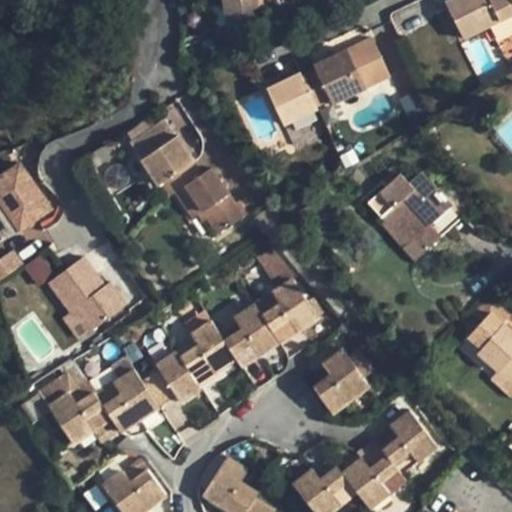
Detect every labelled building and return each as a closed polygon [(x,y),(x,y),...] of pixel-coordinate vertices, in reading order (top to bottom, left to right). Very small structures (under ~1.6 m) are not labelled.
[(223,0),(225,25),(259,20),(256,0),(223,0)] [(443,0),(443,1),(463,40),(511,16),(511,1),(511,0),(443,0)] [(331,103),(389,77),(370,36),(313,64),(316,71),(301,77),(314,105),(329,98),(331,103)] [(261,80),(282,123),(316,108),(314,105),(301,77),(299,71),(281,79),(278,73),(261,80)] [(131,143),(142,159),(166,144),(157,127),(131,143)] [(203,212),(218,235),(244,219),(211,168),(201,174),(178,137),(166,144),(142,159),(158,187),(162,184),(170,198),(176,194),(192,220),(199,216),(203,212)] [(110,143),(94,153),(98,160),(114,150),(110,143)] [(22,163),(0,176),(0,197),(21,230),(52,209),(40,191),(23,164),(22,163)] [(414,242),(424,254),(441,239),(432,228),(453,209),(422,174),(408,185),(400,176),(367,205),(381,220),(384,218),(408,248),(414,242)] [(21,230),(0,197),(0,211),(14,234),(21,230)] [(462,219),(453,209),(432,228),(441,239),(462,219)] [(214,238),(218,235),(203,212),(199,216),(214,238)] [(414,262),(424,254),(414,242),(408,248),(384,218),(381,220),(379,223),(414,262)] [(258,228),(263,235),(277,223),(272,219),(258,228)] [(13,250),(0,258),(0,280),(23,265),(13,250)] [(37,285),(54,273),(41,255),(24,267),(37,285)] [(82,259),(48,283),(69,313),(74,310),(90,332),(125,307),(108,284),(103,288),(82,259)] [(210,322),(189,335),(196,346),(214,371),(234,360),(241,368),(327,310),(318,297),(307,305),(291,281),(233,319),(239,330),(222,340),(210,322)] [(511,314),(511,312),(492,294),(462,322),(472,332),(485,346),(477,354),(499,374),(511,385),(511,332),(503,325),(511,314)] [(485,346),(472,332),(463,342),(477,354),(485,346)] [(179,358),(197,383),(214,371),(196,346),(179,358)] [(329,376),(312,388),(331,415),(368,389),(362,379),(371,374),(356,352),(346,359),(342,351),(322,366),(329,376)] [(175,352),(155,366),(158,371),(175,395),(180,402),(200,389),(197,383),(179,358),(175,352)] [(63,383),(41,398),(72,444),(111,420),(120,433),(159,407),(142,382),(133,369),(95,395),(86,381),(69,392),(63,383)] [(158,371),(142,382),(159,407),(175,395),(158,371)] [(511,398),(511,385),(499,374),(493,381),(511,398)] [(312,470),(292,484),(313,511),(332,511),(357,494),(369,509),(406,483),(400,475),(436,449),(408,412),(388,427),(397,439),(380,450),(385,457),(369,468),(360,458),(341,473),(335,466),(319,479),(312,470)] [(226,458),(202,497),(227,511),(273,511),(254,498),(259,493),(240,481),(247,471),(226,458)] [(127,468),(101,487),(119,511),(147,511),(166,498),(142,465),(131,473),(127,468)]
